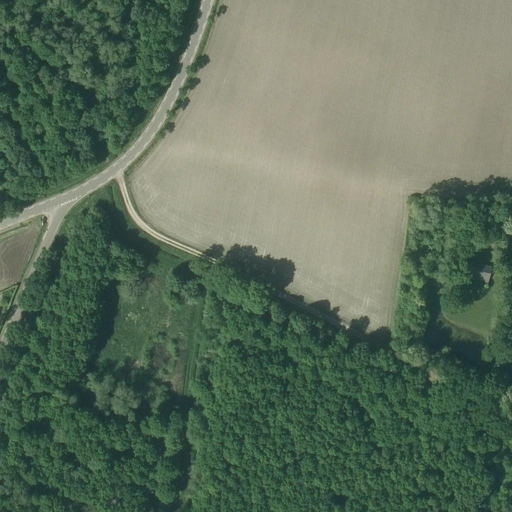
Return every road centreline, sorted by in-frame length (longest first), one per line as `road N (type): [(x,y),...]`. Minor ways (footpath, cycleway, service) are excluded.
road 1 (track): [(511,418),(409,354),(134,227),(115,167)]
road 2 (tertiary): [(67,199),(107,175),(160,116),(188,65),(208,0)]
road 3 (unclassified): [(0,358),(67,199)]
